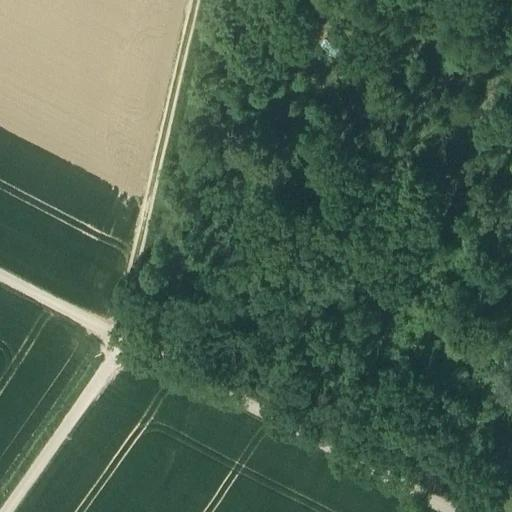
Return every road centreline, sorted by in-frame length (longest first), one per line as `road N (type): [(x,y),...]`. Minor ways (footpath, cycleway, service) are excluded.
road 1 (track): [(444,511),(123,342)]
road 2 (track): [(123,342),(204,0)]
road 3 (track): [(123,342),(121,364),(16,511)]
road 4 (track): [(123,342),(0,277)]
